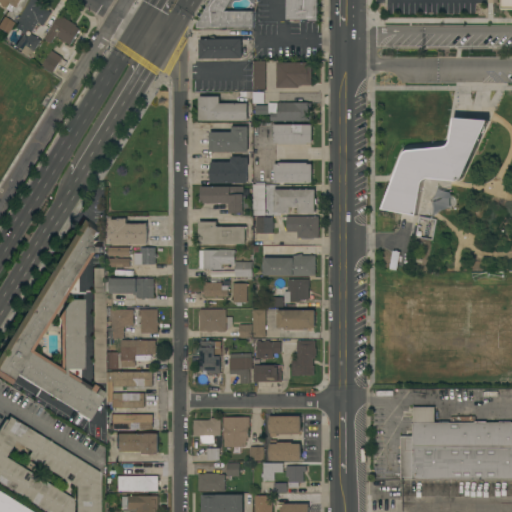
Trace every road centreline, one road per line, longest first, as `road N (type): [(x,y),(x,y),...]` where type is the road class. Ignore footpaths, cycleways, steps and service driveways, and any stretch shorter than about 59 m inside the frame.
road 1 (tertiary): [(344,511),(344,30)]
road 2 (residential): [(161,45),(178,71),(177,511)]
road 3 (primary): [(137,28),(0,248)]
road 4 (residential): [(124,0),(0,199)]
road 5 (residential): [(178,402),(343,400)]
road 6 (primary): [(75,178),(161,45)]
road 7 (primary): [(0,303),(75,178)]
